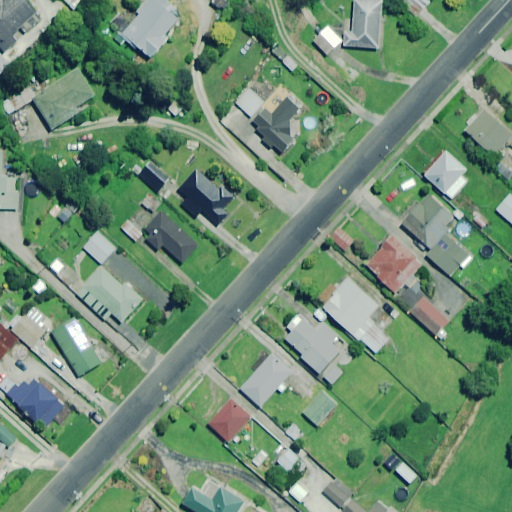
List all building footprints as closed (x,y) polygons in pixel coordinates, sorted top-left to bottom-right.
[(43,18),(27,0),(0,0),(0,49),(3,53),(17,41),(43,18)] [(121,18),(113,26),(118,30),(108,42),(119,52),(129,40),(151,59),(168,39),(165,36),(183,16),(176,10),(179,6),(171,0),(148,0),(137,13),(140,15),(130,26),(121,18)] [(230,1),(227,0),(213,0),(212,3),(225,11),(230,1)] [(379,49),(383,0),(354,0),(352,33),(345,33),(344,46),(379,49)] [(429,0),(393,0),(414,21),(432,3),(429,0)] [(342,41),(328,27),(314,42),(328,56),(342,41)] [(298,66),(277,47),(272,53),(292,72),(298,66)] [(97,96),(79,69),(31,100),(52,132),(90,107),(87,103),(97,96)] [(278,89),(263,75),(236,104),(251,118),(278,89)] [(35,97),(24,78),(16,83),(14,80),(5,85),(9,91),(4,94),(8,101),(1,105),(6,115),(14,110),(35,97)] [(293,121),(303,110),(289,97),(272,114),(266,109),(254,122),(259,127),(257,130),(265,137),(263,139),(272,148),(275,145),(285,154),(298,141),(292,136),(299,136),(299,121),(293,121)] [(171,101),(164,108),(174,119),(182,111),(171,101)] [(511,139),(511,133),(485,110),(466,131),(495,158),(511,139)] [(5,168),(5,152),(0,151),(0,209),(19,210),(20,192),(16,192),(16,168),(5,168)] [(468,170),(446,151),(425,176),(452,200),(467,182),(462,177),(468,170)] [(172,178),(145,155),(132,170),(158,193),(172,178)] [(509,182),(511,179),(511,168),(508,165),(499,157),(491,166),(509,182)] [(216,187),(196,170),(179,189),(188,198),(182,205),(197,218),(203,211),(219,225),(240,202),(219,184),(216,187)] [(145,200),(141,204),(152,213),(159,204),(146,194),(142,198),(145,200)] [(457,209),(453,213),(431,194),(403,225),(432,250),(427,256),(450,276),(460,265),(465,269),(475,258),(458,243),(473,227),(463,219),(465,216),(457,209)] [(463,195),(455,204),(465,213),(473,204),(463,195)] [(511,196),(510,195),(496,210),(511,223),(511,196)] [(163,246),(184,265),(200,247),(161,212),(145,230),(150,234),(145,240),(158,251),(163,246)] [(480,214),(473,221),(484,231),(491,223),(480,214)] [(143,235),(128,221),(121,228),(136,242),(143,235)] [(339,227),(330,238),(346,252),(355,242),(339,227)] [(116,249),(98,232),(84,248),(102,265),(116,249)] [(366,266),(397,294),(403,287),(408,291),(418,279),(413,275),(424,262),(394,235),(366,266)] [(65,267),(58,260),(50,267),(57,275),(65,267)] [(102,268),(78,295),(107,321),(112,316),(121,324),(143,299),(126,283),(123,287),(102,268)] [(381,307),(350,278),(331,298),(326,294),(318,303),(376,355),(389,341),(368,321),(381,307)] [(411,313),(441,341),(448,334),(444,330),(452,321),(426,297),(411,313)] [(9,324),(14,329),(10,333),(0,323),(0,360),(0,361),(21,339),(31,348),(45,331),(27,315),(23,319),(18,314),(9,324)] [(321,375),(344,348),(335,341),(339,337),(323,323),(316,331),(298,315),(288,328),(293,332),(286,341),(303,355),(301,358),(321,375)] [(103,363),(76,319),(52,333),(80,377),(103,363)] [(293,373),(273,355),(271,357),(264,351),(248,368),(255,375),(241,389),(261,407),(277,390),(283,396),(290,388),(284,382),(293,373)] [(347,373),(336,363),(322,379),(333,388),(347,373)] [(68,406),(41,380),(14,387),(7,380),(0,386),(0,387),(44,431),(68,406)] [(338,406),(323,392),(303,413),(318,427),(338,406)] [(253,419),(233,399),(209,424),(229,444),(253,419)] [(305,429),(299,424),(297,427),(293,423),(284,434),(298,445),(307,435),(303,432),(305,429)] [(7,445),(12,449),(19,439),(2,426),(0,428),(0,457),(1,458),(7,445)] [(233,446),(239,453),(249,442),(243,436),(233,446)] [(277,464),(283,469),(272,481),(284,492),(295,479),(294,479),(307,465),(290,450),(277,464)] [(392,450),(384,459),(394,467),(401,459),(392,450)] [(350,498),(332,482),(323,492),(341,508),(350,498)] [(309,494),(297,484),(289,493),(301,503),(309,494)] [(241,511),(247,502),(221,486),(212,500),(191,487),(181,504),(194,511),(241,511)] [(377,500),(366,511),(354,502),(345,511),(391,511),(392,511),(377,500)]
